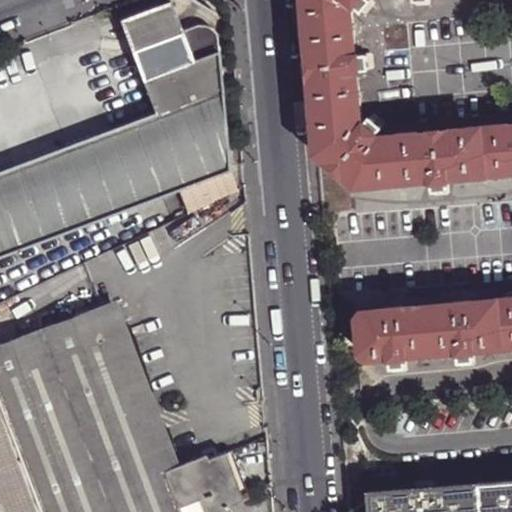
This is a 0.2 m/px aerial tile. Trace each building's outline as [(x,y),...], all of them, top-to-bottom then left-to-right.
[(171,0),(120,19),(143,75),(213,49),(214,36),(213,33),(207,26),(200,23),(191,24),(184,28),(171,0)] [(304,0),(318,153),(357,185),(384,183),(386,186),(398,185),(400,182),(511,172),(511,124),(381,136),(363,120),(359,70),(361,68),(360,56),(358,54),(354,7),(360,0),(304,0)] [(156,112),(0,171),(0,255),(225,170),(213,49),(143,75),(156,112)] [(511,298),(365,311),(359,318),(362,352),(369,358),(392,355),(394,358),(406,357),(408,354),(460,350),(462,352),(474,351),(475,348),(511,345),(511,298)] [(101,305),(0,343),(0,406),(39,511),(181,511),(166,474),(101,305)] [(0,511),(39,511),(0,406),(0,511)] [(231,448),(166,474),(181,511),(213,511),(250,496),(231,448)] [(511,478),(370,490),(372,511),(499,511),(511,511),(511,478)] [(250,511),(250,496),(213,511),(250,511)]
